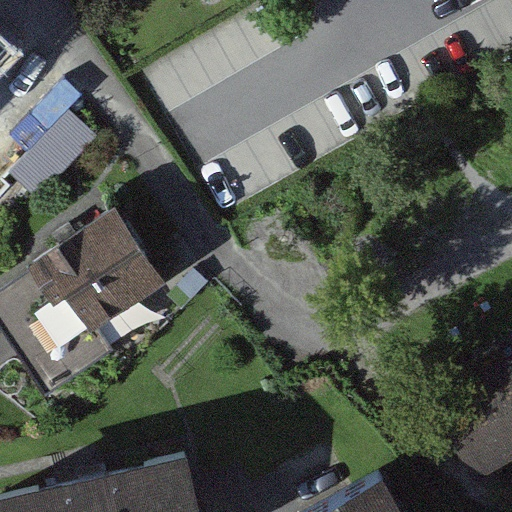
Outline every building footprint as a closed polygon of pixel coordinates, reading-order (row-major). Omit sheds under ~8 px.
[(17,53),(0,69),(0,168),(12,180),(78,114),(17,53)] [(118,208),(0,287),(0,322),(6,331),(46,390),(113,345),(96,320),(163,275),(118,208)] [(511,348),(436,391),(482,474),(511,457),(511,348)] [(223,511),(206,443),(18,489),(23,511),(223,511)] [(434,511),(407,462),(318,511),(434,511)]
